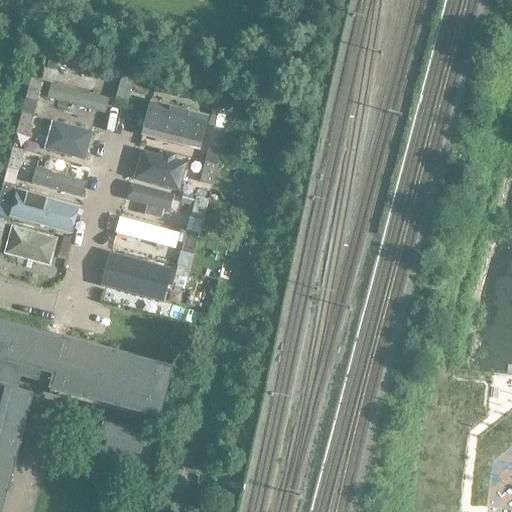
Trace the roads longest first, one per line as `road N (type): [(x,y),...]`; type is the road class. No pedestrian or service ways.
road 1 (residential): [(0,294),(56,309),(72,304),(117,140)]
road 2 (unknown): [(511,455),(449,449),(433,511)]
